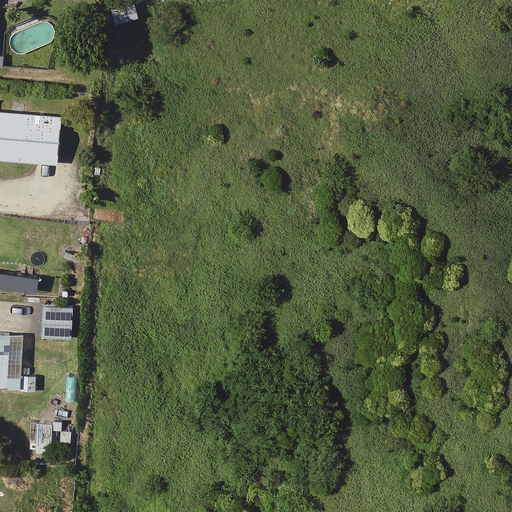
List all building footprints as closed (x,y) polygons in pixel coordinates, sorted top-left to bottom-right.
[(134,17),(133,0),(108,2),(109,18),(134,17)] [(57,112),(0,106),(0,154),(53,160),(54,146),(65,146),(67,126),(56,125),(57,112)] [(127,208),(97,206),(96,219),(126,220),(127,208)] [(70,306),(41,305),(40,333),(68,334),(70,306)] [(18,371),(21,328),(0,327),(0,383),(26,385),(27,372),(18,371)] [(49,450),(50,418),(29,417),(27,449),(49,450)]
